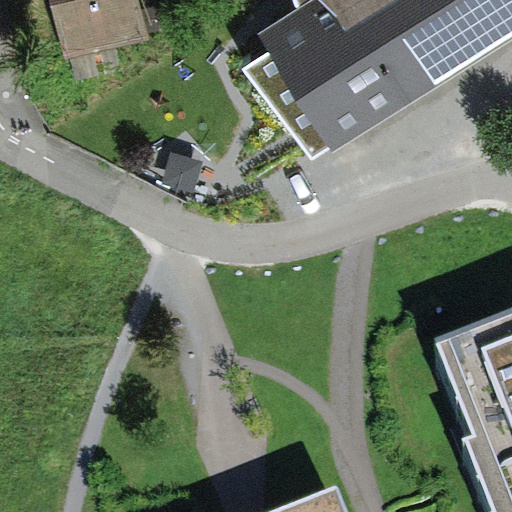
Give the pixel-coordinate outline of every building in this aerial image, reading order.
[(139,0),(51,0),(64,57),(71,56),(116,45),(148,38),(139,0)] [(333,153),(511,40),(511,0),(295,0),(299,7),(258,34),(270,52),(245,70),(313,159),(330,147),(333,153)] [(116,45),(71,56),(76,81),(122,71),(116,45)] [(201,162),(172,152),(163,182),(191,191),(201,162)] [(511,511),(511,313),(437,343),(473,435),(465,438),(493,511),(511,511)] [(348,511),(338,487),(274,511),(348,511)]
